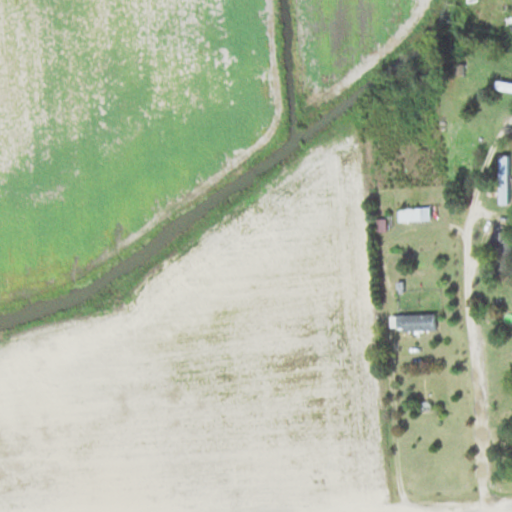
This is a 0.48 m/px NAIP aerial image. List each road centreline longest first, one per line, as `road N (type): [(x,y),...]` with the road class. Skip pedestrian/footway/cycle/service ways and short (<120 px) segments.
road 1 (residential): [(511,495),(73,511)]
road 2 (residential): [(487,497),(466,232),(500,132)]
